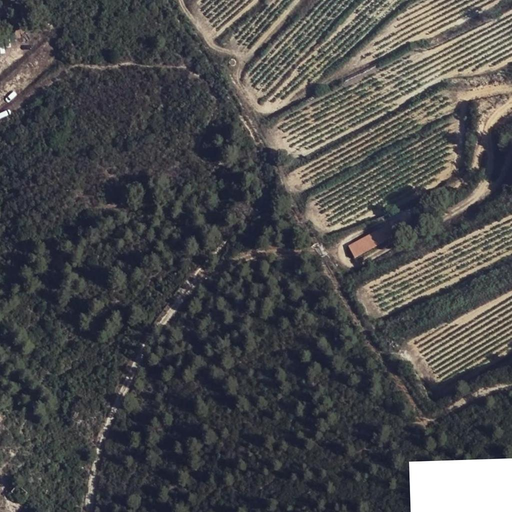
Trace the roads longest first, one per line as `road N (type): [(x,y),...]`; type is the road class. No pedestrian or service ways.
road 1 (track): [(89,511),(129,373),(189,285),(275,249),(341,256)]
road 2 (track): [(511,99),(485,124),(489,175),(469,201),(368,258),(353,263),(341,256)]
road 3 (track): [(485,136),(464,183),(343,243),(341,256)]
